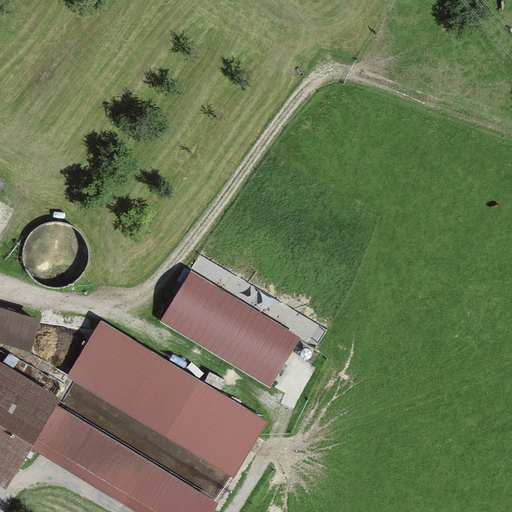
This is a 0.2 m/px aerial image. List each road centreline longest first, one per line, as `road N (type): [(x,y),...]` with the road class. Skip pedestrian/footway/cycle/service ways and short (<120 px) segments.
road 1 (track): [(324,68),(146,301),(113,311),(0,285)]
road 2 (track): [(118,511),(70,480),(46,475),(0,500)]
